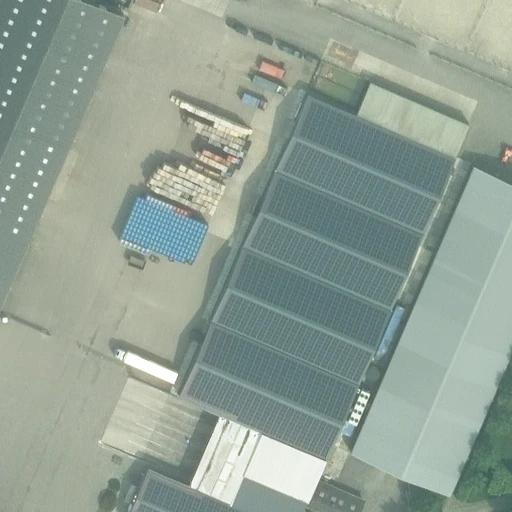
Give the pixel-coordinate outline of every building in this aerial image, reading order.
[(0,0),(0,304),(124,16),(87,0),(0,0)] [(316,481),(469,125),(371,83),(357,116),(308,94),(179,395),(228,416),(196,489),(148,468),(128,511),(302,511),(306,506),(320,511),(360,511),(365,502),(316,481)] [(449,497),(511,350),(511,183),(477,168),(353,455),(449,497)] [(217,226),(209,242),(229,253),(237,237),(217,226)] [(164,431),(160,441),(201,457),(205,447),(164,431)] [(162,451),(158,460),(192,474),(196,465),(162,451)]
